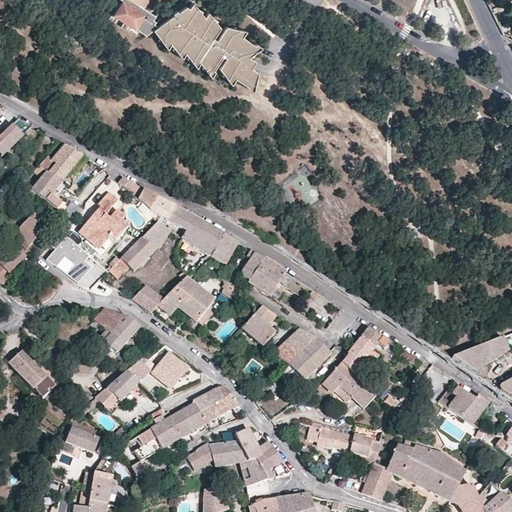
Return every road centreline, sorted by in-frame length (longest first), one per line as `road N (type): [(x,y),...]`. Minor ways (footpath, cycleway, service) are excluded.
road 1 (residential): [(511,413),(249,241),(0,101)]
road 2 (residential): [(0,289),(29,308),(82,296),(128,309),(207,363),(303,476)]
road 3 (residential): [(506,66),(432,47),(350,0)]
